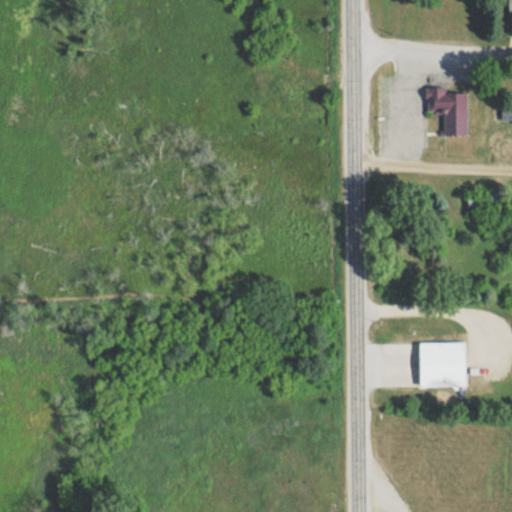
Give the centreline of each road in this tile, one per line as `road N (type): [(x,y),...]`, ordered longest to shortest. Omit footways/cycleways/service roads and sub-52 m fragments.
road 1 (tertiary): [(360,511),(348,0)]
road 2 (residential): [(511,50),(349,49)]
road 3 (residential): [(352,168),(511,171)]
